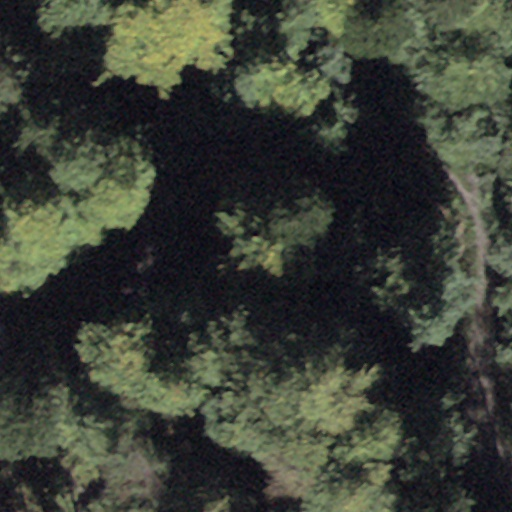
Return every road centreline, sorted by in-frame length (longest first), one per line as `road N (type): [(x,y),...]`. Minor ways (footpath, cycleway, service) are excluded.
road 1 (track): [(113,511),(133,0)]
road 2 (track): [(363,0),(468,361),(511,430)]
